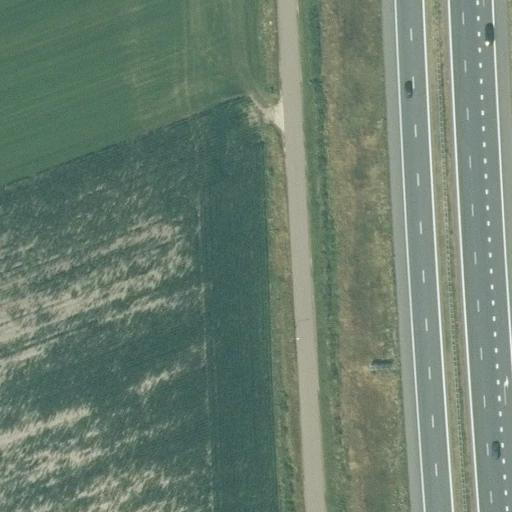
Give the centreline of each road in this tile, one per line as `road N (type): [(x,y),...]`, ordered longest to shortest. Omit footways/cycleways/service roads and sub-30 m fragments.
road 1 (motorway): [(408,0),(440,511)]
road 2 (unclassified): [(318,511),(287,0)]
road 3 (motorway): [(492,511),(465,0)]
